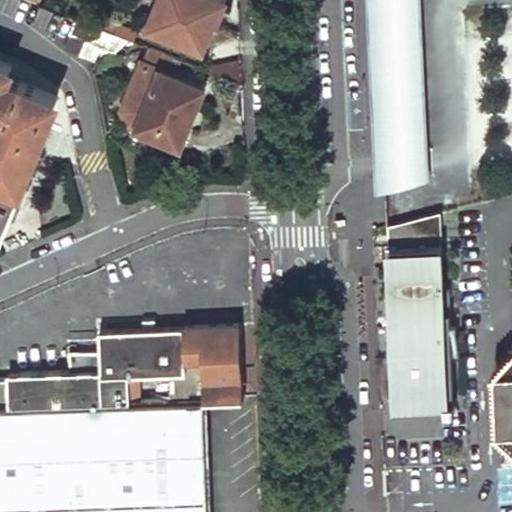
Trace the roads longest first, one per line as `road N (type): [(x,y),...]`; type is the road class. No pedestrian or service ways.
road 1 (primary): [(328,511),(310,207)]
road 2 (primary): [(278,207),(292,511)]
road 3 (residential): [(0,286),(195,206),(278,207)]
road 4 (primary): [(267,0),(278,207)]
road 5 (primary): [(310,207),(301,0)]
road 6 (unknown): [(441,6),(447,189)]
